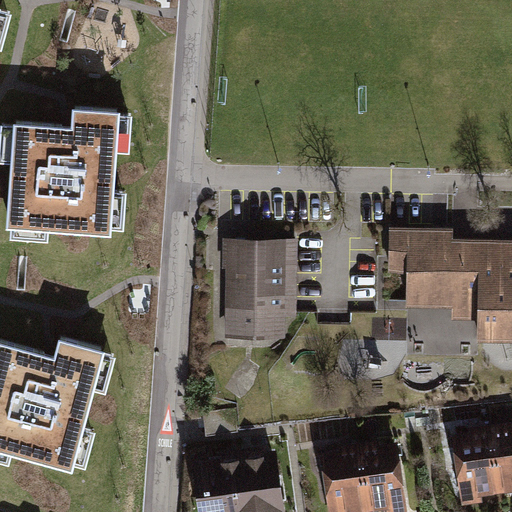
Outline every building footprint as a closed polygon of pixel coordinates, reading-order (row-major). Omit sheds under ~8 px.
[(0,45),(4,47),(12,16),(0,12),(0,9),(0,45)] [(65,127),(20,123),(20,128),(8,127),(5,159),(18,160),(12,220),(17,221),(16,233),(47,236),(49,223),(109,228),(109,224),(122,225),(125,193),(112,192),(116,148),(128,149),(131,118),(118,116),(119,113),(79,110),(77,129),(65,127)] [(410,227),(388,227),(388,269),(408,269),(407,305),(451,305),(451,317),(479,317),(479,335),(511,335),(511,239),(449,239),(449,227),(434,227),(410,227)] [(289,233),(225,233),(224,329),(289,330),(289,233)] [(46,352),(3,340),(2,344),(0,343),(0,452),(8,454),(11,442),(70,458),(71,455),(84,458),(92,428),(80,424),(92,382),(104,385),(113,355),(100,351),(101,348),(63,337),(58,355),(46,352)] [(511,422),(491,425),(499,486),(511,484),(511,422)] [(499,486),(491,425),(452,430),(462,506),(484,503),(482,489),(499,486)] [(358,446),(366,508),(380,506),(380,511),(406,511),(397,441),(358,446)] [(366,508),(358,446),(323,451),(330,511),(352,511),(352,509),(366,508)] [(237,452),(241,511),(281,511),(277,449),(237,452)] [(241,511),(237,452),(194,455),(198,511),(241,511)]
